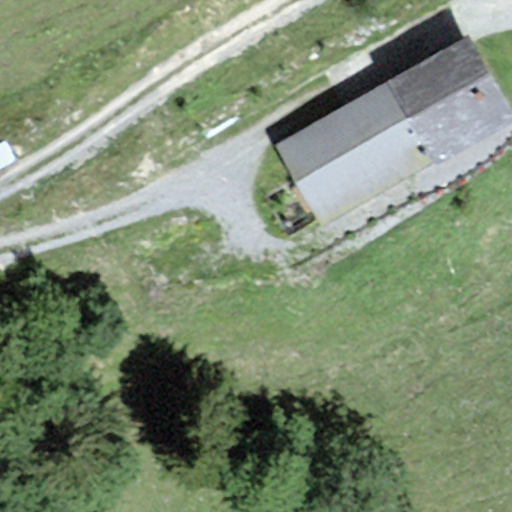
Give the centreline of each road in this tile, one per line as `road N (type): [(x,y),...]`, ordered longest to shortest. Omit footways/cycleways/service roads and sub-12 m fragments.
road 1 (track): [(0,250),(172,188),(494,0)]
road 2 (track): [(0,184),(294,0)]
